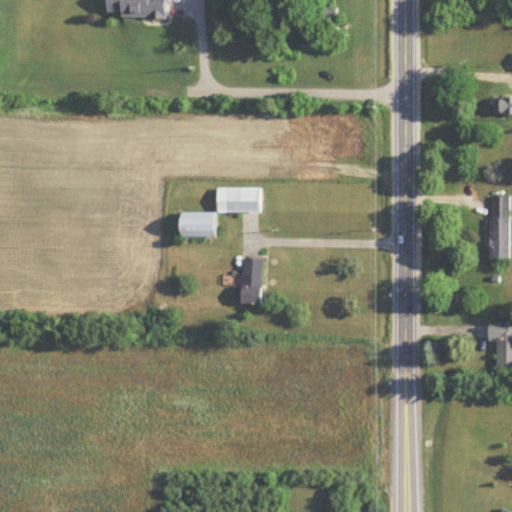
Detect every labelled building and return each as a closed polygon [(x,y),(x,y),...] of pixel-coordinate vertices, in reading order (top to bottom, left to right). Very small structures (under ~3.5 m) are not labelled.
[(167,18),(167,0),(108,0),(108,16),(167,18)] [(511,97),(502,98),(502,117),(511,116),(511,97)] [(262,190),(219,190),(219,214),(262,214),(262,190)] [(511,259),(511,196),(491,196),(491,259),(511,259)] [(217,214),(183,214),(183,239),(217,239),(217,214)] [(244,260),(244,305),(266,305),(266,260),(244,260)] [(511,323),(491,324),(491,341),(499,341),(499,371),(511,371),(511,323)]
